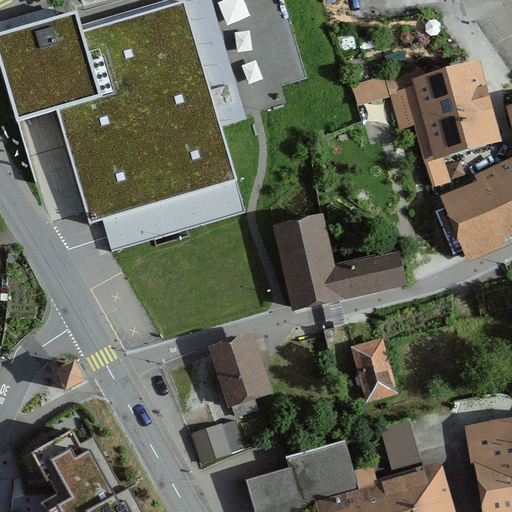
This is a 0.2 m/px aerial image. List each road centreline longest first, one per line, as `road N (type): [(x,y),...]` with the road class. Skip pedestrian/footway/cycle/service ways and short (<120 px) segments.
road 1 (residential): [(511,249),(412,296),(226,331),(110,372)]
road 2 (secondary): [(82,320),(0,182)]
road 3 (secondary): [(188,511),(110,372)]
road 4 (residential): [(82,320),(22,363),(0,415)]
